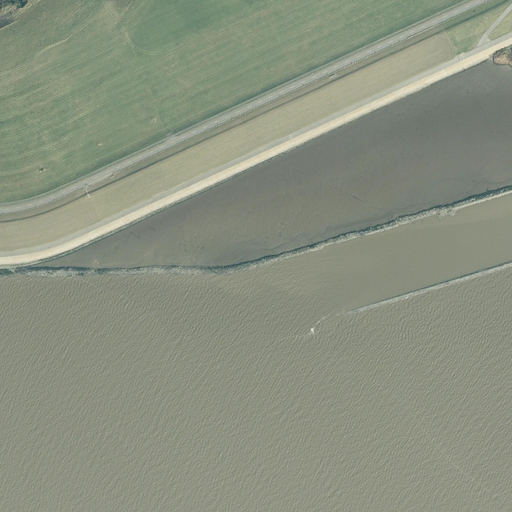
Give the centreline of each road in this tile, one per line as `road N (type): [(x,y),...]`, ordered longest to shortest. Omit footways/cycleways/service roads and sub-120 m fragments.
road 1 (track): [(511,35),(60,243),(0,257)]
road 2 (residential): [(0,211),(56,198),(485,0)]
